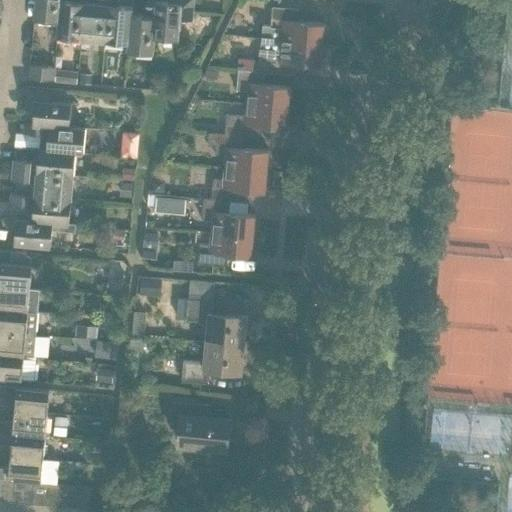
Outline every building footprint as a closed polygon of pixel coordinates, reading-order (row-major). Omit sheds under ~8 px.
[(60,0),(61,0),(60,0),(35,0),(34,19),(58,21),(60,0)] [(84,2),(85,2),(85,0),(74,0),(74,1),(61,0),(60,0),(58,21),(56,37),(81,39),(84,2)] [(104,41),(108,0),(98,0),(98,3),(85,2),(84,2),(81,39),(104,41)] [(131,14),(132,14),(133,6),(118,5),(118,0),(108,0),(104,41),(128,43),(131,14)] [(156,1),(157,1),(157,0),(146,0),(145,15),(132,14),(131,14),(128,43),(127,51),(152,53),(154,37),(153,37),(156,1)] [(153,37),(154,37),(177,39),(179,19),(192,21),(193,0),(170,0),(170,2),(157,1),(156,1),(153,37)] [(261,39),(280,40),(322,44),(324,23),(297,21),(298,9),(272,6),(270,25),(262,24),(261,39)] [(280,40),(261,39),(260,39),(259,51),(260,51),(259,59),(238,57),(238,69),(258,71),(264,72),(265,72),(293,75),(294,63),(320,65),(322,44),(280,40)] [(54,80),(55,66),(28,63),(27,77),(54,80)] [(77,83),(78,71),(55,68),(54,80),(77,83)] [(206,69),(205,78),(217,79),(218,71),(206,69)] [(258,71),(238,69),(236,90),(247,91),(246,103),(288,107),(289,86),(263,83),(264,72),(258,71)] [(80,73),(79,83),(91,84),(92,74),(80,73)] [(69,126),(71,102),(52,101),(53,88),(28,86),(26,109),(34,110),(33,123),(32,123),(69,127),(69,126)] [(286,128),(288,107),(246,103),(245,115),(226,114),(224,134),(243,136),(259,137),(260,125),(286,128)] [(32,123),(25,122),(24,133),(48,135),(47,148),(46,148),(46,149),(75,151),(75,152),(83,153),(85,128),(69,126),(69,127),(32,123)] [(224,134),(208,132),(207,145),(215,146),(215,154),(225,155),(224,167),(266,171),(268,150),(242,147),(243,136),(224,134)] [(46,149),(46,148),(39,148),(37,162),(13,160),(12,170),(73,175),(75,152),(75,151),(46,149)] [(123,167),(122,179),(134,180),(135,168),(123,167)] [(265,192),(266,171),(224,167),(223,179),(212,178),(211,198),(211,199),(229,200),(229,201),(237,201),(238,189),(265,192)] [(71,199),(73,175),(12,170),(11,180),(36,182),(34,195),(34,196),(71,199)] [(120,182),(119,196),(131,197),(131,183),(120,182)] [(34,196),(34,195),(10,193),(9,204),(33,206),(32,219),(32,220),(69,223),(71,199),(34,196)] [(156,196),(155,212),(167,213),(168,197),(156,196)] [(211,199),(211,198),(203,198),(201,219),(212,219),(211,232),(253,235),(255,214),(228,212),(229,201),(229,200),(211,199)] [(32,220),(32,219),(8,217),(7,228),(15,229),(14,243),(51,246),(52,230),(74,232),(75,224),(69,223),(32,220)] [(114,229),(113,239),(124,239),(125,230),(114,229)] [(251,256),(253,235),(211,232),(210,244),(199,243),(197,264),(224,266),(225,254),(251,256)] [(143,244),(142,257),(156,259),(158,246),(143,244)] [(0,284),(30,288),(30,287),(32,264),(30,264),(31,256),(25,252),(0,249),(0,284)] [(161,295),(162,278),(140,277),(139,294),(161,295)] [(40,288),(30,287),(30,288),(0,284),(0,307),(38,311),(40,288)] [(97,296),(97,303),(108,304),(108,296),(97,296)] [(206,341),(244,344),(246,316),(212,314),(213,300),(189,298),(187,320),(208,321),(206,341)] [(0,330),(36,334),(38,311),(0,307),(0,330)] [(76,324),(75,336),(97,337),(97,326),(76,324)] [(34,356),(36,334),(0,330),(0,353),(24,356),(24,355),(34,356)] [(96,340),(95,357),(117,359),(119,342),(96,340)] [(241,372),(244,344),(206,341),(204,361),(183,359),(182,380),(206,382),(207,369),(241,372)] [(0,376),(22,379),(24,356),(0,353),(0,376)] [(112,380),(113,369),(97,367),(96,379),(112,380)] [(15,410),(47,413),(49,390),(0,384),(0,396),(16,398),(15,410)] [(227,448),(229,419),(210,418),(211,404),(173,401),(170,427),(180,427),(179,443),(227,448)] [(45,436),(47,413),(15,410),(14,421),(0,419),(0,431),(7,432),(45,436)] [(43,458),(45,436),(7,432),(0,431),(0,442),(11,444),(10,455),(43,458)] [(41,481),(43,458),(10,455),(9,467),(0,465),(0,477),(2,477),(13,479),(24,480),(35,481),(41,481)] [(0,500),(11,501),(13,479),(2,477),(0,496),(0,500)] [(22,502),(24,480),(13,479),(11,501),(22,502)] [(33,503),(35,481),(24,480),(22,502),(33,503)] [(46,482),(41,481),(35,481),(33,503),(44,504),(46,482)] [(55,506),(57,483),(46,482),(44,504),(55,506)] [(66,507),(68,484),(57,483),(55,506),(66,507)] [(77,508),(79,485),(68,484),(66,507),(77,508)] [(79,485),(77,508),(89,509),(91,486),(79,485)] [(137,492),(131,500),(143,509),(149,501),(137,492)]
